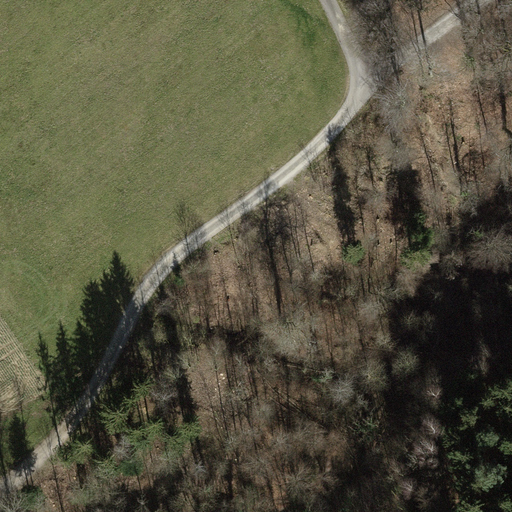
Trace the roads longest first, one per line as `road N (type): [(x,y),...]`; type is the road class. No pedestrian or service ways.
road 1 (track): [(352,110),(298,165),(158,276),(82,411),(0,490)]
road 2 (track): [(352,110),(408,54),(481,0)]
